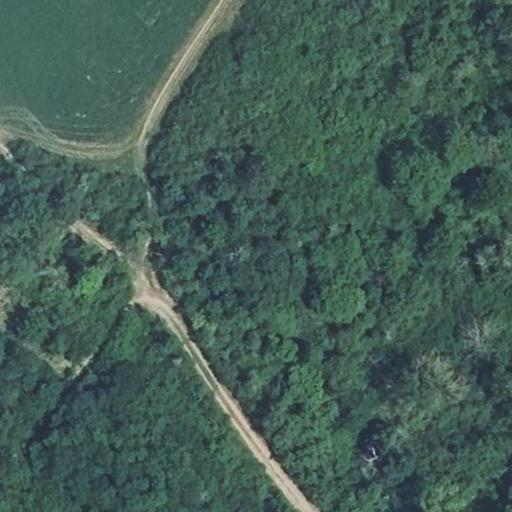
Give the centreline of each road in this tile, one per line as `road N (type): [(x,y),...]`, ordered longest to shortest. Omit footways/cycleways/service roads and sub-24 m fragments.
road 1 (track): [(236,0),(171,129),(138,277),(0,474)]
road 2 (track): [(299,511),(138,277),(0,145)]
